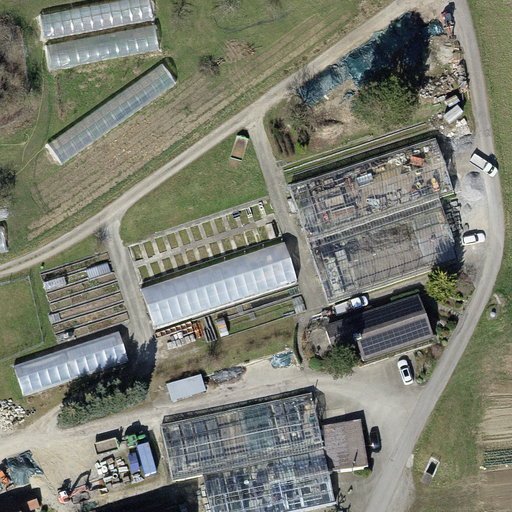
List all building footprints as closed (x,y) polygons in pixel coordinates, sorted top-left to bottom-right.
[(134,7),(41,19),(43,40),(84,36),(87,59),(161,50),(160,41),(138,44),(134,7)] [(6,234),(0,234),(0,256),(10,254),(6,234)] [(157,329),(301,285),(289,245),(145,289),(157,329)] [(420,298),(341,320),(356,370),(434,348),(420,298)] [(17,366),(27,395),(132,362),(123,333),(17,366)] [(174,393),(176,403),(209,395),(206,384),(174,393)] [(359,421),(324,426),(330,473),(366,467),(359,421)] [(34,496),(0,509),(0,511),(30,511),(39,509),(34,496)]
